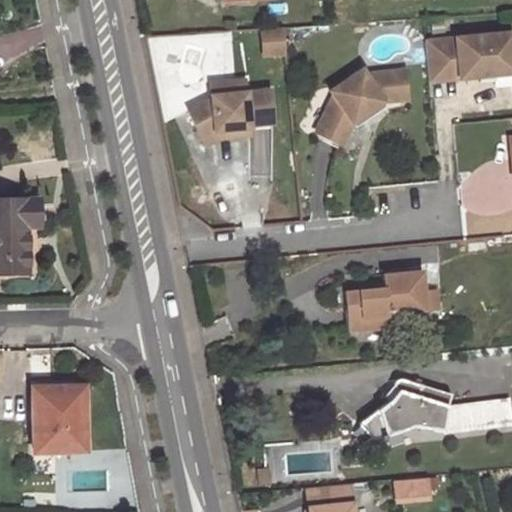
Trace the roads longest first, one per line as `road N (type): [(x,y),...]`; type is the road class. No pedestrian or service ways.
road 1 (residential): [(148,249),(450,218)]
road 2 (secondary): [(148,249),(100,0)]
road 3 (secondary): [(197,511),(162,323)]
road 4 (residential): [(0,331),(162,323)]
